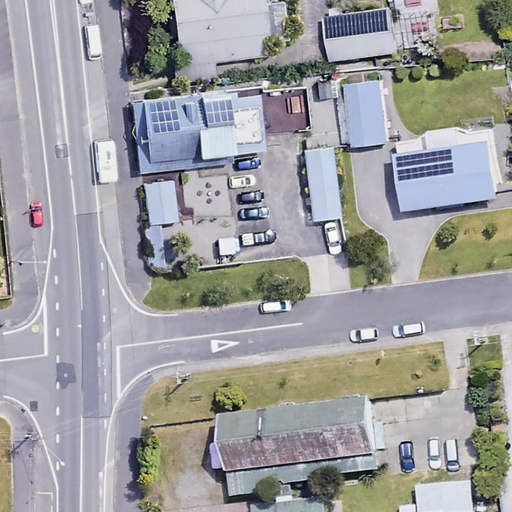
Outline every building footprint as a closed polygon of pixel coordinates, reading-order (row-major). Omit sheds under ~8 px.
[(392,13),(325,18),(329,57),(395,51),(392,13)] [(219,64),(136,77),(147,147),(230,134),(219,64)] [(387,141),(381,81),(340,85),(346,145),(387,141)] [(319,122),(293,126),(305,206),(332,202),(319,122)] [(501,195),(494,140),(400,153),(407,208),(501,195)] [(160,155),(134,159),(141,206),(168,202),(160,155)] [(224,415),(232,493),(281,488),(280,479),(382,468),(375,400),(224,415)] [(472,511),(469,480),(415,485),(417,511),(472,511)] [(324,511),(323,498),(251,505),(252,511),(324,511)]
